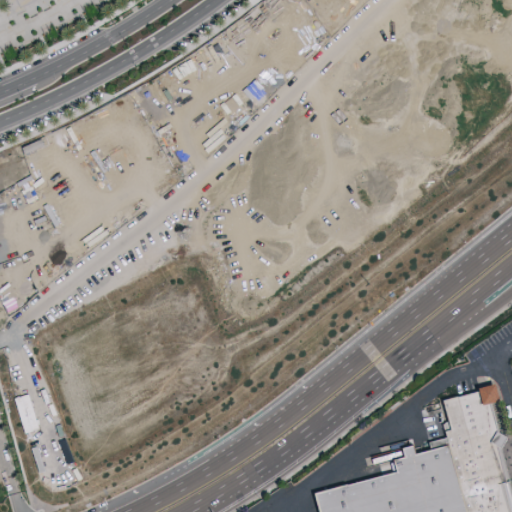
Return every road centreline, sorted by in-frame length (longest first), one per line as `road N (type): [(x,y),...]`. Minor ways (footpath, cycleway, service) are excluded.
road 1 (tertiary): [(0,122),(108,73),(217,0)]
road 2 (trunk): [(511,231),(363,353)]
road 3 (trunk): [(363,353),(218,467)]
road 4 (trunk): [(187,486),(101,511),(16,502)]
road 5 (trunk): [(269,463),(400,358)]
road 6 (tertiary): [(166,0),(33,78)]
road 7 (trunk): [(400,358),(511,264)]
road 8 (trunk): [(400,358),(511,291)]
